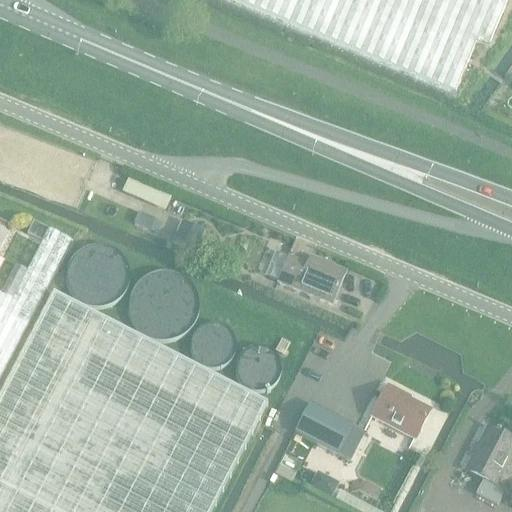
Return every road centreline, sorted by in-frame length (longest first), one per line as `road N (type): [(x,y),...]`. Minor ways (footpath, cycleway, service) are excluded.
road 1 (unclassified): [(180,175),(511,317)]
road 2 (unclassified): [(180,175),(226,164),(481,232),(503,226)]
road 3 (primary): [(323,141),(27,16)]
road 4 (primary): [(323,141),(503,226)]
road 5 (primary): [(511,200),(430,167),(323,141)]
road 6 (unclassified): [(0,102),(180,175)]
